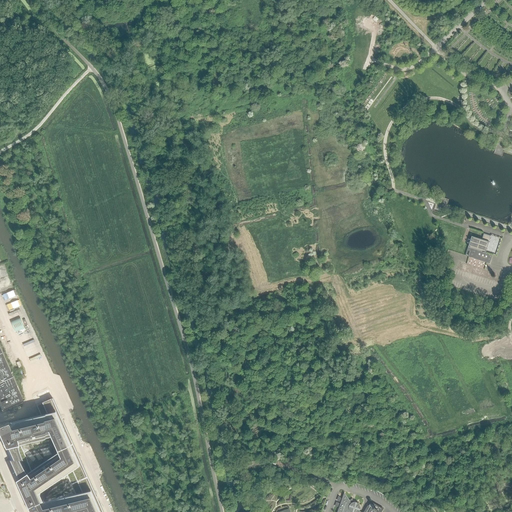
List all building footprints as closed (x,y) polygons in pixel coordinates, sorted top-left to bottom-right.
[(471,236),(470,239),(465,255),(468,256),(489,263),(492,255),(485,253),(485,252),(489,241),(491,235),(490,234),(490,235),(483,233),(482,239),(471,236)] [(11,322),(15,332),(24,328),(20,318),(11,322)] [(0,439),(1,442),(3,441),(6,447),(4,452),(14,473),(18,475),(21,481),(19,482),(32,511),(103,511),(32,353),(9,364),(13,375),(0,383),(0,439)] [(267,462),(267,459),(246,463),(247,468),(262,465),(262,463),(267,462)] [(326,487),(328,484),(306,472),(305,475),(326,487)] [(354,502),(353,502),(352,502),(351,503),(344,492),(336,511),(380,511),(382,509),(370,502),(368,506),(367,506),(363,511),(358,511),(359,511),(360,509),(360,508),(360,507),(360,506),(359,506),(359,505),(358,504),(358,503),(357,503),(355,502),(354,502)]
